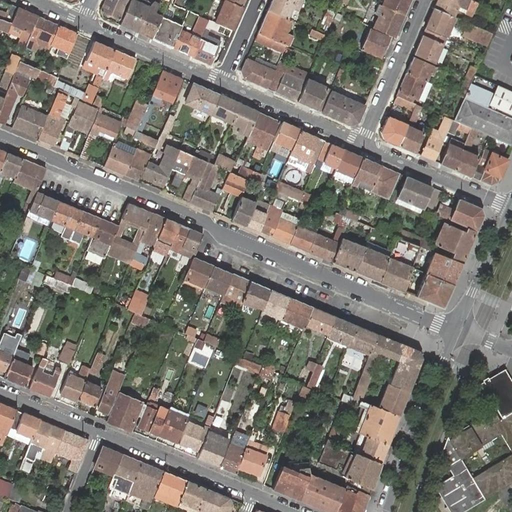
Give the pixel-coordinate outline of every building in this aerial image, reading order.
[(104,0),(100,10),(120,19),(128,0),(104,0)] [(148,7),(131,0),(128,0),(120,19),(118,24),(137,33),(148,7)] [(231,30),(242,7),(227,0),(224,0),(215,23),(219,24),(231,30)] [(271,0),(267,10),(286,18),(290,8),(292,9),(298,11),(302,0),(271,0)] [(404,15),(410,0),(383,0),(382,4),(382,5),(404,15)] [(471,16),(477,2),(470,0),(437,0),(434,8),(447,14),(452,16),(455,9),(465,13),(471,16)] [(137,33),(151,38),(161,17),(154,13),(156,7),(157,5),(158,3),(154,1),(151,3),(148,7),(137,33)] [(394,37),(404,15),(382,5),(379,4),(374,13),(379,15),(373,28),(394,37)] [(0,18),(4,20),(11,22),(17,7),(11,5),(7,14),(0,11),(0,18)] [(11,22),(7,31),(20,36),(23,29),(31,32),(37,16),(17,7),(11,22)] [(161,17),(161,16),(163,11),(156,7),(154,13),(161,17)] [(434,8),(425,29),(438,35),(444,37),(448,29),(442,26),(447,14),(434,8)] [(279,42),(280,43),(286,30),(289,23),(290,20),(286,18),(267,10),(257,33),(274,40),(279,42)] [(329,25),(335,12),(329,10),(324,23),(329,25)] [(43,18),(37,16),(31,32),(29,35),(28,40),(25,46),(32,48),(34,43),(33,42),(35,38),(47,42),(45,47),(49,49),(51,44),(59,25),(43,18)] [(181,26),(181,25),(161,16),(161,17),(151,38),(166,45),(168,42),(173,44),(179,30),(181,26)] [(0,18),(0,29),(6,32),(7,31),(11,22),(4,20),(0,18)] [(206,24),(208,19),(204,18),(198,31),(196,36),(200,38),(202,33),(206,24)] [(229,36),(231,30),(219,24),(215,23),(211,21),(208,19),(206,24),(202,33),(200,38),(200,39),(199,40),(193,56),(210,64),(218,47),(220,41),(206,35),(210,26),(217,29),(216,31),(229,36)] [(473,36),(487,42),(491,33),(468,23),(462,35),(472,39),(473,36)] [(77,33),(59,25),(51,44),(49,49),(48,50),(66,58),(69,52),(77,33)] [(179,30),(191,35),(192,34),(193,31),(181,26),(179,30)] [(362,47),(361,49),(380,57),(384,49),(388,39),(389,37),(370,28),(367,35),(362,47)] [(324,38),(325,35),(311,29),(310,32),(324,38)] [(422,35),(414,54),(433,63),(441,43),(444,37),(438,35),(425,29),(422,35)] [(172,47),(193,56),(199,40),(190,37),(191,35),(179,30),(173,44),(172,47)] [(257,33),(254,40),(271,47),(276,50),(279,42),(274,40),(257,33)] [(437,64),(448,39),(444,37),(441,43),(433,63),(437,64)] [(40,45),(45,47),(47,42),(35,38),(33,42),(34,43),(32,48),(35,49),(36,47),(37,44),(40,45)] [(114,49),(94,40),(85,60),(83,66),(98,73),(92,85),(89,84),(85,93),(82,99),(90,103),(91,101),(94,94),(102,77),(102,75),(105,68),(114,49)] [(135,58),(114,49),(105,68),(102,75),(102,77),(107,79),(108,78),(110,73),(112,72),(115,73),(127,78),(135,58)] [(14,73),(15,70),(19,62),(20,57),(13,54),(7,69),(6,70),(14,74),(14,73)] [(424,81),(431,84),(435,75),(438,68),(435,66),(413,56),(406,73),(424,81)] [(243,78),(267,89),(274,71),(275,69),(276,68),(276,66),(260,59),(258,65),(253,62),(246,59),(240,71),(243,78)] [(39,71),(39,70),(19,62),(15,70),(32,77),(35,78),(39,71)] [(287,64),(285,69),(283,72),(275,69),(274,71),(267,89),(275,92),(296,101),(306,78),(307,76),(309,73),(287,64)] [(471,79),(473,74),(476,68),(470,66),(465,77),(471,79)] [(0,85),(8,88),(14,74),(6,70),(0,85)] [(182,79),(162,70),(149,99),(147,104),(142,115),(136,131),(142,134),(157,141),(161,133),(161,132),(143,124),(147,117),(154,101),(155,98),(164,102),(163,104),(170,106),(182,79)] [(57,79),(39,71),(35,78),(44,82),(54,86),(56,81),(57,79)] [(0,106),(0,122),(3,124),(16,92),(22,95),(28,79),(14,73),(14,74),(8,88),(6,93),(4,97),(0,106)] [(396,95),(410,102),(413,97),(416,99),(418,96),(419,93),(424,81),(406,73),(396,95)] [(330,91),(331,89),(326,86),(306,78),(296,101),(316,110),(321,112),(330,91)] [(56,81),(54,86),(58,89),(68,93),(75,97),(78,98),(82,99),(85,93),(56,81)] [(415,104),(421,107),(431,84),(424,81),(419,93),(418,96),(416,99),(413,97),(410,102),(415,104)] [(219,95),(193,84),(185,102),(211,114),(219,95)] [(511,114),(511,92),(498,86),(489,105),(511,114)] [(48,113),(57,117),(66,96),(68,93),(58,89),(57,92),(48,113)] [(357,122),(364,105),(343,96),(330,91),(321,112),(350,125),(357,122)] [(103,98),(94,94),(91,101),(100,106),(103,98)] [(240,104),(219,95),(211,114),(232,123),(240,104)] [(393,102),(412,111),(415,104),(410,102),(396,95),(393,102)] [(462,100),(453,120),(458,123),(470,128),(477,131),(489,136),(511,145),(511,118),(463,97),(463,98),(462,100)] [(126,126),(136,131),(142,115),(147,104),(137,100),(126,126)] [(73,116),(72,115),(70,122),(68,125),(74,127),(80,129),(87,132),(91,123),(96,109),(79,102),(73,116)] [(250,108),(240,104),(232,123),(241,127),(238,132),(248,136),(249,131),(252,125),(258,111),(250,108)] [(414,123),(421,107),(415,104),(412,111),(408,120),(414,123)] [(29,135),(38,138),(46,117),(20,106),(11,127),(26,133),(26,131),(30,133),(29,135)] [(100,113),(103,108),(99,107),(97,112),(98,113),(92,127),(99,130),(114,136),(120,122),(100,113)] [(122,116),(116,113),(103,108),(100,113),(120,122),(122,116)] [(176,112),(171,110),(169,114),(163,128),(162,131),(167,133),(168,130),(168,131),(174,116),(176,112)] [(279,121),(258,111),(252,125),(249,131),(248,136),(244,144),(243,146),(250,150),(255,139),(259,141),(254,151),(262,154),(269,138),(271,139),(279,121)] [(53,127),(57,117),(48,113),(46,117),(38,138),(54,145),(60,130),(53,127)] [(451,120),(440,115),(437,121),(448,126),(451,120)] [(398,145),(406,126),(407,125),(387,116),(380,132),(383,139),(398,145)] [(60,130),(64,120),(57,117),(53,127),(60,130)] [(451,120),(448,126),(446,132),(453,135),(455,131),(455,130),(456,129),(468,133),(470,128),(458,123),(453,120),(451,120)] [(299,130),(281,122),(273,140),(291,148),(299,130)] [(74,127),(68,125),(64,135),(70,138),(74,127)] [(134,136),(136,131),(126,126),(124,131),(134,136)] [(398,145),(414,153),(422,133),(406,126),(398,145)] [(470,128),(468,133),(463,145),(469,147),(477,131),(470,128)] [(318,138),(299,130),(291,148),(289,153),(308,162),(310,156),(317,159),(325,141),(318,138)] [(167,133),(162,131),(161,132),(161,133),(157,141),(162,143),(165,135),(167,133)] [(420,155),(434,161),(441,142),(443,137),(430,131),(428,136),(420,155)] [(80,156),(86,159),(91,146),(92,144),(95,135),(89,133),(80,156)] [(155,146),(157,141),(142,134),(139,140),(155,146)] [(70,138),(64,135),(59,147),(66,150),(71,138),(70,138)] [(291,148),(273,140),(269,149),(288,157),(289,153),(291,148)] [(458,148),(460,144),(450,140),(448,144),(458,148)] [(162,143),(157,141),(155,146),(153,149),(158,151),(162,143)] [(331,143),(325,141),(317,159),(323,162),(332,166),(330,170),(333,171),(335,168),(335,167),(343,149),(331,143)] [(103,166),(125,175),(133,155),(115,147),(117,144),(113,143),(112,146),(103,166)] [(161,163),(171,167),(179,150),(167,144),(163,151),(166,152),(161,163)] [(448,144),(440,164),(453,169),(461,150),(461,149),(463,145),(460,144),(458,148),(448,144)] [(125,175),(139,181),(141,175),(147,162),(149,157),(142,153),(143,151),(136,148),(135,150),(133,155),(125,175)] [(362,157),(343,149),(335,167),(335,168),(341,171),(338,177),(345,180),(348,174),(350,175),(347,181),(350,183),(354,176),(362,157)] [(185,173),(193,156),(179,150),(171,167),(185,173)] [(453,169),(470,177),(478,157),(461,150),(453,169)] [(505,165),(507,160),(491,153),(483,150),(472,178),(479,181),(490,186),(498,183),(500,177),(505,165)] [(197,157),(207,161),(209,155),(200,151),(197,157)] [(22,158),(7,152),(0,168),(0,171),(14,177),(22,158)] [(308,162),(289,153),(288,157),(285,162),(304,169),(308,162)] [(234,162),(218,154),(213,164),(217,166),(230,171),(234,162)] [(195,187),(207,161),(197,157),(193,156),(185,173),(193,178),(190,185),(188,185),(182,199),(189,201),(195,187)] [(381,165),(362,157),(354,176),(350,183),(355,185),(370,191),(388,199),(400,173),(381,165)] [(45,169),(22,158),(14,177),(12,182),(23,186),(25,187),(31,189),(30,192),(29,195),(26,200),(21,212),(17,222),(22,225),(26,216),(27,214),(29,209),(31,203),(32,202),(36,192),(45,169)] [(278,177),(282,162),(274,159),(270,175),(278,177)] [(323,162),(317,159),(315,163),(330,170),(332,166),(323,162)] [(217,166),(213,164),(207,161),(195,187),(189,201),(212,211),(219,195),(222,189),(217,187),(214,193),(207,190),(217,166)] [(141,175),(164,185),(171,167),(161,163),(159,167),(157,166),(155,165),(147,162),(141,175)] [(236,163),(234,162),(230,171),(229,172),(222,188),(241,196),(248,179),(252,170),(241,165),(237,175),(232,173),(236,163)] [(341,171),(335,168),(333,171),(332,175),(338,177),(341,171)] [(261,174),(259,172),(252,170),(248,179),(252,181),(261,185),(263,181),(259,180),(261,174)] [(431,187),(406,176),(397,196),(422,208),(431,187)] [(247,192),(252,181),(248,179),(241,196),(230,219),(245,225),(252,207),(255,201),(245,197),(247,192)] [(282,184),(277,182),(273,190),(275,191),(287,196),(298,200),(301,194),(302,193),(293,189),(293,190),(282,186),(282,184)] [(441,191),(434,188),(426,206),(427,207),(426,210),(430,212),(431,208),(433,210),(441,191)] [(285,200),(287,196),(275,191),(273,195),(285,200)] [(43,194),(36,192),(32,202),(31,203),(29,209),(35,212),(48,217),(51,218),(58,201),(43,194)] [(245,197),(255,201),(255,200),(256,196),(247,192),(245,197)] [(311,199),(301,194),(298,200),(306,203),(308,205),(311,199)] [(420,212),(422,208),(397,196),(395,202),(420,212)] [(440,204),(435,214),(450,220),(466,226),(476,231),(483,215),(480,208),(459,199),(458,201),(454,210),(451,209),(440,204)] [(252,207),(265,213),(269,205),(255,200),(255,201),(252,207)] [(81,211),(58,201),(51,218),(65,225),(61,236),(69,240),(74,228),(81,211)] [(122,216),(118,226),(123,228),(127,218),(141,224),(137,234),(142,236),(146,226),(151,213),(127,203),(122,216)] [(258,230),(270,235),(278,217),(280,212),(281,210),(269,205),(265,213),(258,230)] [(245,225),(258,230),(265,213),(252,207),(245,225)] [(359,215),(340,207),(338,213),(341,215),(348,218),(356,221),(359,215)] [(35,212),(29,209),(27,214),(46,222),(48,217),(35,212)] [(99,218),(81,211),(74,228),(69,240),(70,240),(78,243),(82,232),(92,236),(99,218)] [(278,217),(297,225),(299,220),(280,212),(278,217)] [(165,218),(151,213),(146,226),(142,236),(140,240),(145,242),(148,234),(150,235),(147,242),(154,245),(158,236),(165,218)] [(341,215),(338,213),(335,213),(333,216),(331,221),(338,223),(341,215)] [(369,233),(371,227),(356,221),(348,218),(341,215),(338,223),(337,226),(332,237),(331,240),(333,241),(326,259),(331,261),(355,271),(363,247),(340,238),(344,229),(346,224),(369,233)] [(32,219),(26,216),(22,225),(21,228),(27,231),(32,219)] [(270,235),(289,243),(297,226),(297,225),(278,217),(270,235)] [(118,226),(99,218),(92,236),(86,250),(105,258),(109,247),(114,234),(115,232),(118,226)] [(179,224),(165,218),(158,236),(165,239),(163,244),(170,247),(179,224)] [(297,226),(315,233),(317,228),(299,220),(297,225),(297,226)] [(476,231),(466,226),(464,231),(459,229),(446,223),(442,234),(437,245),(452,252),(449,258),(462,263),(476,231)] [(202,234),(179,224),(170,247),(169,248),(181,253),(183,254),(193,258),(193,257),(202,234)] [(289,243),(307,251),(315,233),(297,226),(289,243)] [(410,243),(413,235),(397,230),(395,237),(408,242),(410,243)] [(307,251),(326,259),(333,241),(331,240),(332,237),(329,236),(328,238),(315,233),(307,251)] [(134,242),(114,234),(109,247),(133,257),(133,256),(136,250),(138,244),(140,240),(142,236),(137,234),(134,242)] [(432,243),(413,235),(410,243),(418,246),(426,249),(429,250),(432,243)] [(138,244),(136,250),(141,252),(145,242),(140,240),(138,244)] [(418,246),(410,243),(408,242),(406,247),(416,251),(418,246)] [(453,284),(462,263),(449,258),(434,252),(428,267),(420,264),(426,249),(418,246),(416,251),(410,267),(411,267),(418,270),(425,273),(453,284)] [(355,271),(379,281),(387,257),(363,247),(355,271)] [(136,250),(133,256),(142,260),(146,261),(148,255),(145,254),(141,252),(136,250)] [(214,265),(193,257),(193,258),(184,278),(182,281),(204,290),(205,287),(214,265)] [(407,280),(411,267),(410,267),(387,257),(379,281),(387,284),(395,287),(403,291),(407,280)] [(41,262),(34,260),(30,269),(37,271),(41,262)] [(25,281),(30,269),(23,265),(18,278),(25,281)] [(232,273),(214,265),(205,287),(223,294),(232,273)] [(442,307),(453,284),(425,273),(420,285),(413,282),(418,270),(411,267),(407,280),(403,291),(415,296),(442,307)] [(30,269),(25,281),(41,287),(43,282),(46,275),(40,273),(37,271),(30,269)] [(74,278),(56,271),(53,278),(72,285),(74,278)] [(250,281),(232,273),(223,294),(242,302),(250,281)] [(72,285),(53,278),(46,275),(43,282),(68,293),(72,285)] [(88,284),(74,278),(72,285),(90,293),(94,283),(89,282),(88,284)] [(271,289),(250,281),(242,302),(255,307),(256,306),(263,309),(271,289)] [(289,297),(271,289),(263,309),(263,310),(281,318),(289,297)] [(242,302),(223,294),(221,298),(240,306),(242,302)] [(312,307),(289,297),(281,318),(288,321),(297,325),(304,328),(305,324),(312,307)] [(335,316),(312,307),(305,324),(328,334),(335,316)] [(131,322),(145,328),(149,318),(141,315),(135,312),(131,322)] [(356,325),(335,316),(328,334),(327,336),(348,345),(356,325)] [(166,317),(163,324),(171,327),(173,321),(166,317)] [(376,334),(356,325),(348,345),(352,347),(363,351),(369,354),(371,348),(376,334)] [(188,327),(185,333),(193,336),(196,330),(188,327)] [(0,368),(6,371),(12,358),(14,354),(15,351),(21,334),(17,332),(11,346),(9,345),(6,344),(0,342),(0,368)] [(203,341),(216,346),(222,349),(225,342),(206,334),(203,341)] [(390,385),(408,392),(413,377),(418,366),(421,358),(418,351),(410,348),(376,334),(371,348),(369,354),(361,374),(370,377),(379,352),(400,361),(390,385)] [(206,351),(213,354),(216,346),(203,341),(197,338),(192,351),(198,353),(199,350),(205,353),(206,351)] [(58,360),(68,365),(74,350),(64,346),(58,360)] [(199,368),(206,370),(213,354),(206,351),(205,353),(199,368)] [(245,351),(243,358),(250,361),(253,354),(245,351)] [(97,352),(89,371),(95,374),(101,360),(102,360),(104,356),(97,352)] [(14,354),(12,358),(32,367),(34,362),(14,354)] [(29,389),(49,397),(59,373),(61,369),(55,367),(54,370),(51,368),(49,368),(44,366),(47,359),(42,357),(29,389)] [(3,378),(24,387),(32,367),(12,358),(6,371),(3,378)] [(257,372),(259,364),(247,361),(245,369),(257,372)] [(312,371),(315,364),(309,361),(306,369),(312,371)] [(262,367),(274,372),(275,367),(264,362),(262,367)] [(312,371),(306,385),(313,388),(322,366),(315,364),(312,371)] [(259,375),(271,379),(274,372),(262,367),(259,375)] [(66,396),(77,401),(78,399),(85,381),(89,371),(86,370),(82,380),(77,377),(73,376),(71,375),(72,372),(69,371),(68,374),(60,394),(63,395),(66,396)] [(486,382),(482,385),(501,418),(511,411),(511,384),(510,380),(508,380),(503,372),(489,380),(486,382)] [(360,400),(361,401),(370,377),(361,374),(352,397),(360,400)] [(85,381),(78,399),(89,404),(93,406),(101,388),(85,381)] [(287,392),(295,395),(298,385),(290,382),(287,392)] [(97,409),(107,413),(109,414),(116,398),(118,393),(117,392),(118,388),(115,387),(112,386),(111,385),(108,384),(97,409)] [(399,416),(408,392),(390,385),(388,384),(379,407),(399,416)] [(301,385),(298,393),(306,397),(309,388),(301,385)] [(152,388),(149,397),(155,400),(159,390),(152,388)] [(106,420),(121,426),(132,399),(118,393),(116,398),(109,414),(106,420)] [(350,402),(352,397),(343,394),(341,400),(350,404),(350,402)] [(358,406),(360,400),(352,397),(350,402),(358,406)] [(121,426),(130,430),(134,418),(137,413),(137,411),(141,402),(132,399),(121,426)] [(364,418),(370,404),(361,401),(360,400),(358,406),(363,408),(360,416),(364,418)] [(149,430),(158,434),(165,417),(168,409),(159,406),(158,405),(155,404),(152,403),(149,402),(149,403),(147,402),(137,425),(149,430)] [(9,426),(16,410),(0,403),(0,429),(7,433),(9,427),(9,426)] [(158,434),(176,442),(185,421),(186,416),(172,410),(173,408),(174,405),(170,403),(169,406),(168,409),(165,417),(158,434)] [(193,413),(203,417),(207,407),(197,403),(193,413)] [(398,416),(399,416),(379,407),(370,404),(364,418),(360,416),(355,430),(353,425),(343,421),(341,425),(354,431),(359,432),(367,435),(388,444),(388,442),(398,416)] [(335,441),(341,425),(343,421),(348,408),(341,405),(329,439),(327,438),(325,444),(324,446),(320,458),(318,462),(336,469),(339,463),(345,466),(343,472),(345,473),(343,476),(352,480),(351,481),(350,483),(361,488),(366,490),(367,487),(371,489),(376,475),(380,463),(359,454),(354,452),(334,445),(335,441)] [(172,410),(186,416),(187,415),(188,414),(185,413),(173,408),(172,410)] [(273,428),(283,432),(291,412),(291,410),(285,408),(283,414),(278,413),(273,428)] [(494,423),(499,419),(493,409),(488,413),(494,423)] [(32,437),(38,419),(23,413),(16,410),(9,426),(9,427),(15,430),(32,437)] [(467,425),(469,427),(459,433),(457,431),(453,434),(444,457),(449,454),(453,461),(449,464),(455,474),(435,486),(450,511),(462,511),(474,505),(484,499),(481,494),(511,475),(511,411),(501,418),(499,419),(494,423),(488,413),(467,425)] [(179,444),(199,452),(207,431),(209,427),(213,417),(209,415),(206,422),(205,425),(203,428),(188,422),(179,444)] [(51,425),(38,419),(32,437),(29,444),(23,457),(18,468),(29,472),(33,461),(35,456),(37,450),(53,457),(55,452),(56,448),(63,430),(54,426),(53,428),(50,427),(51,425)] [(12,437),(29,444),(32,437),(15,430),(9,427),(7,433),(6,435),(12,437)] [(89,440),(63,430),(56,448),(61,450),(68,453),(67,457),(72,459),(68,468),(76,472),(89,440)] [(196,458),(217,466),(228,439),(223,437),(219,436),(217,435),(212,432),(207,431),(199,452),(196,458)] [(243,453),(238,468),(242,469),(246,470),(249,471),(254,473),(258,474),(264,455),(268,447),(252,441),(254,435),(250,434),(248,441),(246,445),(246,446),(245,448),(243,453)] [(387,445),(388,444),(367,435),(359,454),(380,463),(381,461),(387,445)] [(219,467),(236,474),(238,468),(243,453),(245,448),(246,446),(246,445),(248,441),(243,440),(242,443),(241,444),(239,451),(228,447),(219,467)] [(230,440),(228,447),(239,451),(241,444),(230,440)] [(102,446),(94,465),(95,466),(97,467),(113,473),(121,453),(102,446)] [(61,450),(56,448),(55,452),(67,457),(68,453),(61,450)] [(53,457),(37,450),(35,456),(50,462),(53,457)] [(140,461),(121,453),(113,473),(112,477),(116,479),(113,488),(127,493),(128,491),(130,485),(140,461)] [(449,454),(444,457),(449,464),(453,461),(449,454)] [(164,471),(140,461),(130,485),(128,491),(127,493),(150,503),(152,499),(154,495),(155,491),(164,471)] [(272,488),(299,500),(308,477),(281,466),(272,488)] [(187,480),(164,471),(155,491),(179,500),(187,480)] [(299,500),(328,511),(335,511),(341,497),(345,488),(309,474),(308,477),(299,500)] [(484,499),(511,482),(511,475),(481,494),(484,499)] [(206,488),(187,480),(179,500),(197,508),(206,488)] [(0,486),(0,495),(7,498),(10,490),(0,486)] [(228,497),(206,488),(197,508),(195,511),(201,511),(202,510),(206,511),(227,511),(231,504),(228,497)] [(365,507),(369,495),(355,488),(353,492),(345,488),(341,497),(335,511),(363,511),(365,507)] [(179,500),(155,491),(154,495),(177,505),(179,500)] [(97,511),(103,498),(97,495),(89,511),(97,511)] [(43,511),(38,510),(37,511),(21,505),(15,502),(14,504),(11,503),(7,511),(43,511)]
